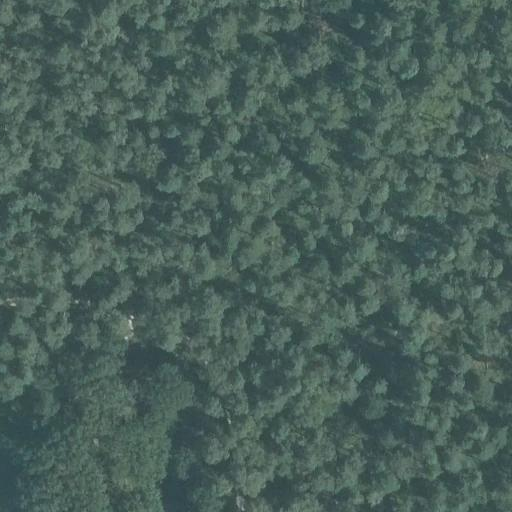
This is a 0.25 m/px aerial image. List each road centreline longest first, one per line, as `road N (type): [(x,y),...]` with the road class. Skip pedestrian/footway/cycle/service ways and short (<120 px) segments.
road 1 (track): [(240,511),(227,404),(194,346),(83,304),(0,311)]
road 2 (track): [(6,396),(56,353),(83,304)]
